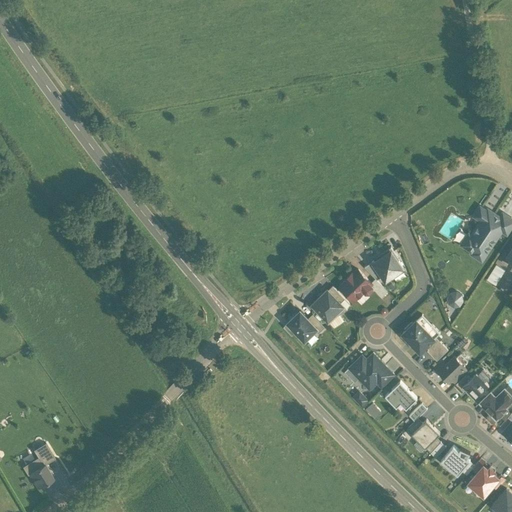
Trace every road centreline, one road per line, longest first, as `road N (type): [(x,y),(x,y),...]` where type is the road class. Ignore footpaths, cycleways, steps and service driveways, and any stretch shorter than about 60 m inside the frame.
road 1 (tertiary): [(238,326),(107,168),(0,18)]
road 2 (tertiary): [(57,511),(238,326)]
road 3 (tertiary): [(418,511),(238,326)]
road 4 (residential): [(394,214),(238,326)]
road 5 (track): [(490,166),(464,0)]
road 6 (residential): [(511,179),(490,166),(466,166),(394,214)]
road 7 (residential): [(394,214),(422,285),(384,325)]
